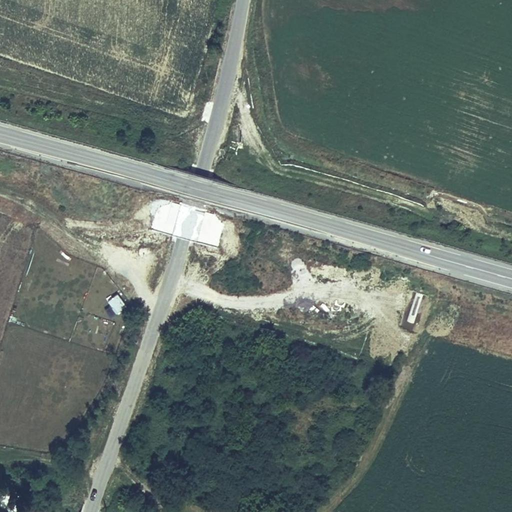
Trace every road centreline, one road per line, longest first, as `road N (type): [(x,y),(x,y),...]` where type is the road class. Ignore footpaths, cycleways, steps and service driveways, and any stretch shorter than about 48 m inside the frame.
road 1 (tertiary): [(240,0),(183,238),(89,511)]
road 2 (motorway): [(511,272),(0,120)]
road 3 (motorway): [(0,158),(511,308)]
